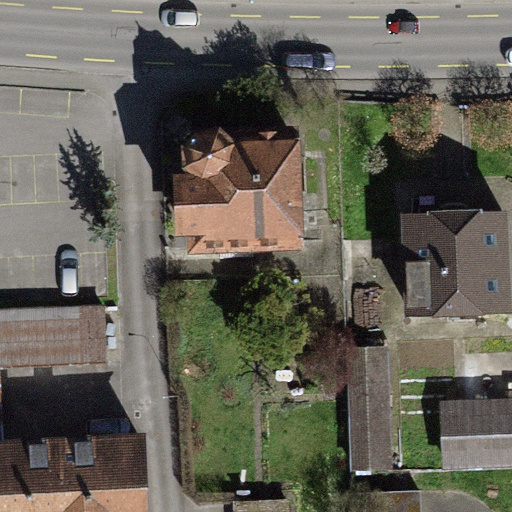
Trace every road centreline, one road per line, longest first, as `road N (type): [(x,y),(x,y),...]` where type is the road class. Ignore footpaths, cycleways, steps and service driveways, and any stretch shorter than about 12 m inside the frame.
road 1 (residential): [(146,511),(123,34)]
road 2 (secondary): [(511,39),(326,44),(123,34)]
road 3 (secondary): [(123,34),(0,26)]
